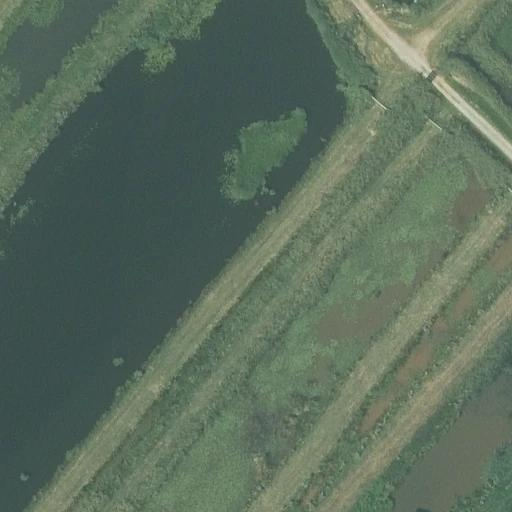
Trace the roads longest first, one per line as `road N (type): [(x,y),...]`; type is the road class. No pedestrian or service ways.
road 1 (track): [(511,152),(416,62)]
road 2 (track): [(67,95),(153,0)]
